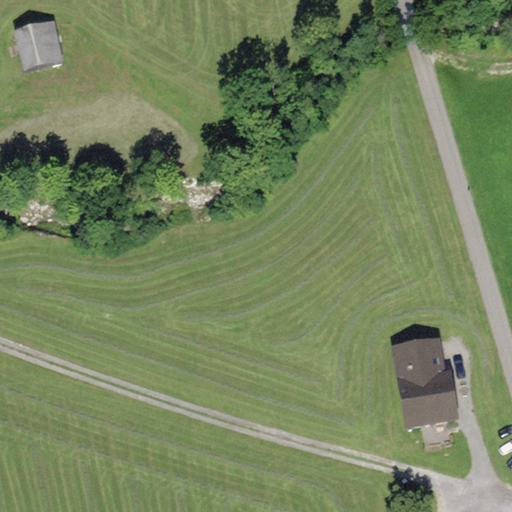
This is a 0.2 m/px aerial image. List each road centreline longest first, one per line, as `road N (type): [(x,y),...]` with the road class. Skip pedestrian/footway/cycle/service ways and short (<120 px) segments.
road 1 (track): [(511,497),(201,416),(0,342)]
road 2 (unclassified): [(511,366),(403,0)]
